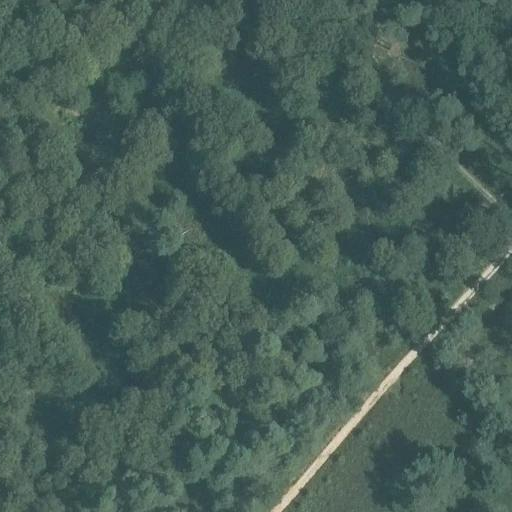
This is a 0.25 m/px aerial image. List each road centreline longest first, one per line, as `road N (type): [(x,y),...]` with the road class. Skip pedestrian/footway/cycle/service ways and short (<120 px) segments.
road 1 (track): [(270,511),(511,244)]
road 2 (track): [(511,215),(398,111),(337,0)]
